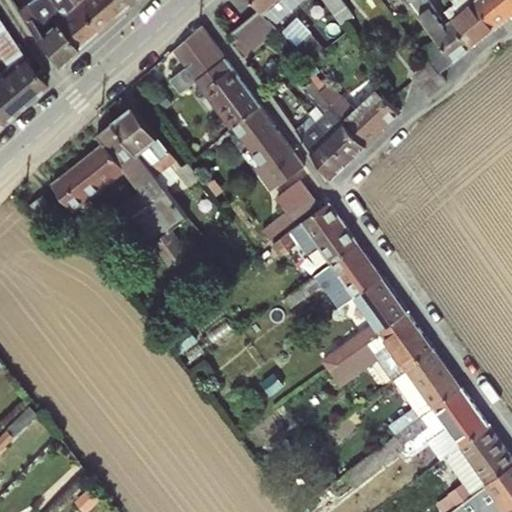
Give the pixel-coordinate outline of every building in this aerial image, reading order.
[(51,0),(58,9),(69,0),(51,0)] [(129,0),(80,0),(77,3),(98,30),(131,2),(129,0)] [(277,25),(307,0),(254,0),(262,8),(277,25)] [(456,62),(474,47),(453,21),(449,25),(435,7),(431,10),(423,0),(410,0),(438,37),(456,62)] [(511,0),(479,0),(476,3),(496,29),(511,16),(511,0)] [(58,64),(77,48),(56,22),(46,2),(35,9),(30,2),(20,9),(58,64)] [(77,3),(56,22),(77,48),(98,30),(77,3)] [(474,47),(496,29),(476,3),(453,21),(474,47)] [(262,8),(233,31),(239,38),(233,42),(245,58),(280,29),(277,25),(262,8)] [(0,44),(11,59),(21,51),(9,35),(11,32),(0,19),(0,44)] [(309,33),(294,45),(311,65),(326,52),(309,33)] [(442,73),(456,62),(438,37),(422,49),(435,65),(442,73)] [(217,42),(207,49),(219,66),(203,78),(237,125),(263,107),(217,42)] [(191,61),(203,78),(219,66),(207,49),(191,61)] [(0,74),(0,118),(3,122),(48,85),(23,55),(0,74)] [(442,73),(435,65),(416,81),(430,98),(449,82),(442,73)] [(341,79),(325,93),(339,109),(337,110),(342,116),(348,111),(343,105),(354,95),(341,79)] [(353,161),(369,146),(347,121),(342,116),(337,110),(339,109),(325,93),(315,82),(306,89),(327,115),(319,122),(353,161)] [(382,89),(347,121),(369,146),(402,115),(382,89)] [(283,112),(289,120),(297,114),(303,122),(312,115),(289,90),(275,100),(283,112)] [(139,106),(117,123),(161,179),(182,163),(139,106)] [(237,125),(272,176),(299,158),(263,107),(237,125)] [(353,161),(319,122),(307,132),(304,128),(298,132),(334,179),(353,161)] [(85,162),(106,188),(127,172),(143,194),(127,206),(172,266),(191,252),(175,230),(191,218),(161,179),(117,123),(99,136),(106,146),(85,162)] [(85,162),(56,185),(75,210),(106,188),(85,162)] [(192,188),(204,179),(193,164),(181,172),(192,188)] [(280,197),(296,220),(321,204),(304,180),(280,197)] [(48,194),(34,205),(40,213),(54,202),(48,194)] [(334,265),(362,245),(332,203),(296,228),(292,231),(305,251),(318,242),(334,265)] [(101,225),(89,235),(117,270),(129,260),(101,225)] [(288,235),(278,244),(285,254),(296,246),(288,235)] [(343,309),(358,298),(385,278),(362,245),(334,265),(289,299),(295,307),(324,285),(343,309)] [(385,278),(358,298),(383,334),(411,314),(385,278)] [(410,371),(438,351),(411,314),(383,334),(410,371)] [(344,363),(372,342),(380,336),(372,327),(333,356),(341,365),(344,363)] [(372,342),(344,363),(354,376),(363,370),(360,366),(379,353),(372,342)] [(438,351),(410,371),(436,408),(464,388),(438,351)] [(0,375),(9,367),(0,356),(0,375)] [(463,447),(464,447),(492,427),(464,388),(436,408),(433,411),(398,437),(331,487),(341,500),(407,450),(411,456),(425,446),(439,465),(463,447)] [(391,427),(398,437),(433,411),(427,403),(419,409),(418,407),(391,427)] [(511,454),(492,427),(464,447),(491,485),(511,470),(511,454)] [(474,511),(487,503),(493,511),(511,511),(511,470),(491,485),(487,488),(460,508),(453,511),(474,511)] [(454,498),(460,508),(487,488),(481,479),(454,498)]
